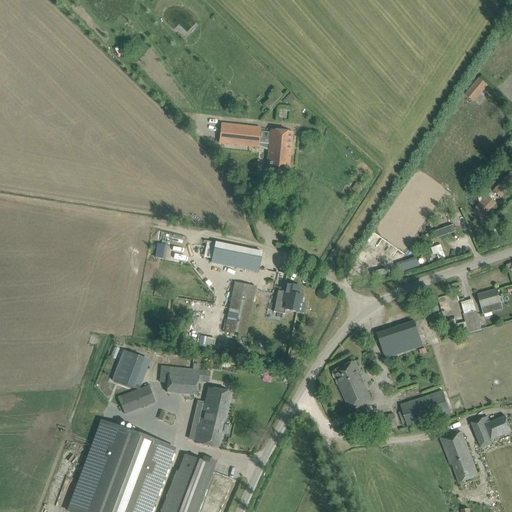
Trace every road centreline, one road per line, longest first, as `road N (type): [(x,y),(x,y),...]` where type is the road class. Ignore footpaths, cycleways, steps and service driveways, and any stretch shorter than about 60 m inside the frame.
road 1 (residential): [(240,511),(302,389),(349,326),(372,304),(511,251)]
road 2 (unknown): [(372,304),(281,248),(227,156)]
